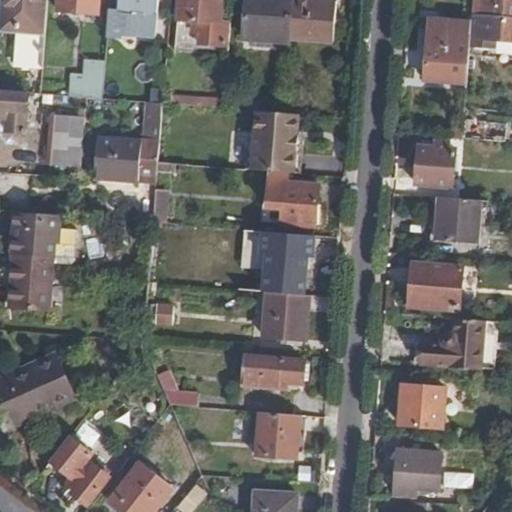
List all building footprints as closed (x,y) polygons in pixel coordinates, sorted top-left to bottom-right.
[(46,69),(50,0),(9,0),(7,30),(23,31),(21,60),(25,69),(46,69)] [(101,0),(63,0),(63,11),(101,13),(101,0)] [(122,0),(122,11),(119,34),(125,35),(158,38),(161,0),(122,0)] [(183,0),(181,25),(223,28),(226,0),(183,0)] [(297,0),(250,0),(247,42),(293,46),(295,38),(297,0)] [(341,0),(339,0),(297,0),(295,38),(338,41),(341,0)] [(485,0),(485,17),(477,16),(476,22),(474,48),(498,50),(497,56),(511,57),(511,0),(498,0),(499,0),(498,0),(485,0)] [(122,11),(112,10),(110,38),(124,40),(125,35),(119,34),(122,11)] [(471,73),(474,48),(476,22),(435,18),(431,71),(429,82),(458,84),(458,73),(471,73)] [(223,38),(223,28),(181,25),(180,36),(223,38)] [(90,97),(105,98),(108,67),(89,65),(88,76),(85,97),(90,97)] [(470,85),(471,73),(458,73),(458,84),(470,85)] [(85,97),(88,76),(78,75),(77,96),(85,97)] [(34,97),(0,94),(0,119),(13,121),(12,132),(31,134),(34,97)] [(166,103),(222,107),(222,100),(166,94),(166,103)] [(161,163),(166,103),(148,102),(145,149),(101,146),(97,187),(141,190),(143,182),(159,183),(160,171),(161,163)] [(300,143),(303,114),(288,113),(259,110),(257,147),(255,171),(275,173),(292,174),(298,175),(300,143)] [(55,164),(84,166),(88,117),(58,114),(55,164)] [(467,121),(466,139),(505,142),(506,126),(497,125),(497,117),(490,117),(489,123),(467,121)] [(438,148),(454,149),(455,142),(438,140),(438,148)] [(298,175),(304,175),(307,143),(300,143),(298,175)] [(438,148),(424,146),(420,183),(456,186),(459,149),(454,149),(438,148)] [(177,173),(177,165),(161,163),(160,171),(177,173)] [(320,227),(324,188),(291,185),(292,174),(275,173),(273,198),(272,209),(288,211),(287,224),(320,227)] [(168,223),(171,190),(158,189),(156,222),(168,223)] [(446,196),(438,195),(435,238),(443,239),(446,196)] [(446,196),(443,239),(482,242),(484,216),(485,199),(446,196)] [(36,198),(35,211),(63,214),(65,214),(66,201),(36,198)] [(272,209),(273,198),(268,198),(266,223),(287,224),(288,211),(272,209)] [(491,216),(492,200),(485,199),(484,216),(491,216)] [(35,211),(18,210),(15,250),(19,250),(17,270),(54,273),(56,258),(57,242),(62,242),(63,225),(63,214),(35,211)] [(57,242),(56,258),(75,259),(78,256),(81,227),(63,225),(62,242),(57,242)] [(314,278),(318,235),(285,233),(282,275),(314,278)] [(449,307),(452,267),(414,264),(411,303),(449,307)] [(464,269),(452,267),(449,307),(461,308),(464,269)] [(54,273),(17,270),(14,306),(51,309),(54,273)] [(314,296),(274,293),(269,338),(310,342),(314,296)] [(174,325),(176,304),(159,303),(157,324),(174,325)] [(484,370),(488,321),(458,319),(456,335),(453,335),(450,337),(447,340),(447,346),(426,346),(424,366),(484,370)] [(9,366),(0,370),(0,406),(1,406),(11,427),(76,398),(59,357),(32,369),(34,373),(16,381),(9,366)] [(246,358),(244,385),(286,388),(286,383),(300,385),(302,363),(246,358)] [(184,395),(175,373),(161,378),(175,408),(177,408),(204,409),(205,396),(184,395)] [(451,390),(409,387),(406,422),(448,426),(451,390)] [(304,416),(263,413),(260,456),(300,460),(304,416)] [(237,419),(236,439),(260,440),(260,419),(237,419)] [(74,435),(50,466),(82,489),(77,495),(89,505),(113,476),(91,459),(96,452),(74,435)] [(511,457),(511,443),(494,442),(493,456),(511,457)] [(444,453),(401,450),(397,493),(420,495),(420,488),(442,488),(444,453)] [(146,466),(116,504),(126,511),(157,511),(176,490),(146,466)] [(300,511),(302,496),(261,493),(258,511),(300,511)]
